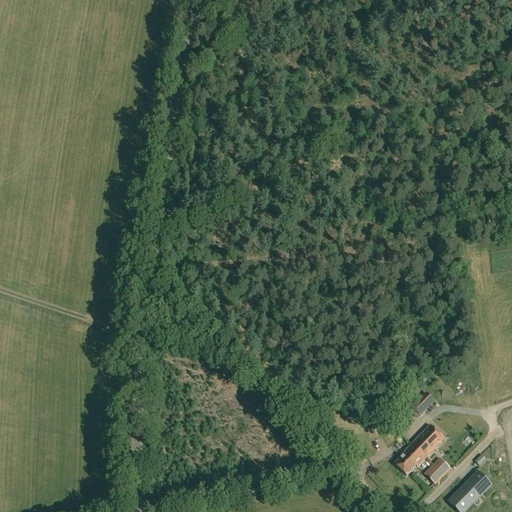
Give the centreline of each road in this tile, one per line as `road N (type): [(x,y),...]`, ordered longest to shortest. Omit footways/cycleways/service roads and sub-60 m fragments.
road 1 (tertiary): [(135,511),(143,300),(191,0)]
road 2 (unclassified): [(157,511),(332,475)]
